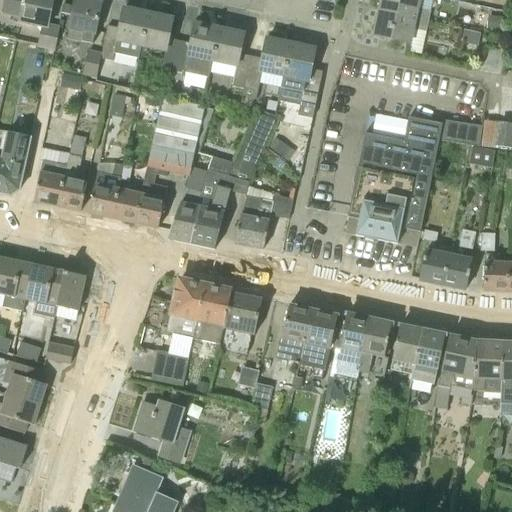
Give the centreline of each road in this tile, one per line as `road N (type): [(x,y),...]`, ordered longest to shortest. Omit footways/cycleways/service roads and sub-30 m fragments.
road 1 (residential): [(511,320),(156,257),(123,258)]
road 2 (tertiary): [(63,511),(131,294),(123,258)]
road 3 (tertiary): [(123,258),(95,241),(0,220)]
